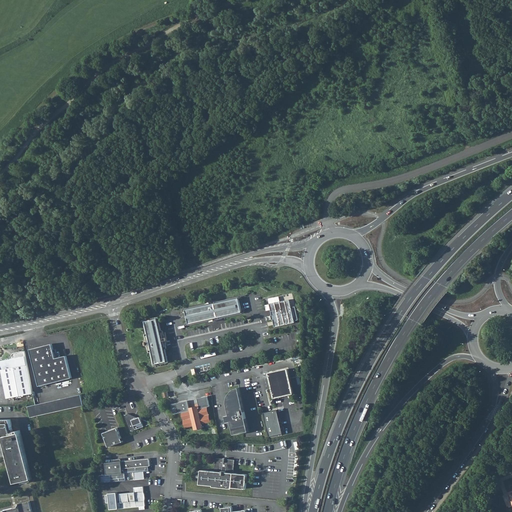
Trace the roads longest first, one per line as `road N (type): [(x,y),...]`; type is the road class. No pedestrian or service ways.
road 1 (trunk): [(511,194),(442,259),(374,354),(333,440),(312,511)]
road 2 (trunk): [(328,511),(353,431),(393,350),(440,283),(511,213)]
road 3 (secondary): [(313,243),(234,258),(0,330)]
road 4 (trunk): [(327,289),(334,334),(303,511)]
road 5 (trunk): [(339,511),(357,468),(403,402),(447,360),(480,359)]
road 6 (secondary): [(112,306),(254,260),(307,264)]
road 7 (trunk): [(511,153),(426,186),(352,234)]
road 8 (residential): [(166,511),(172,437),(136,383)]
road 9 (secondary): [(483,315),(447,310),(404,289),(377,272),(368,255)]
road 10 (secondary): [(359,283),(439,313),(472,339)]
